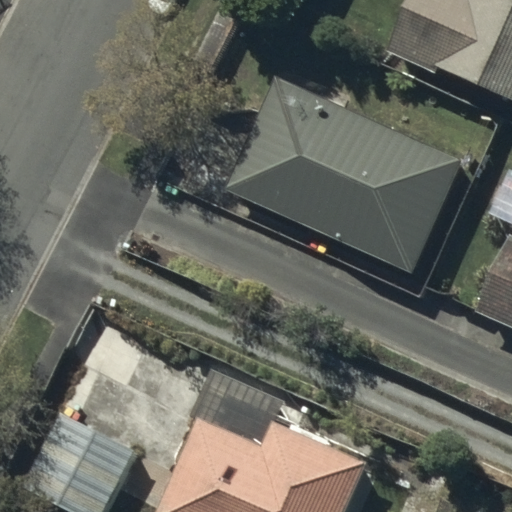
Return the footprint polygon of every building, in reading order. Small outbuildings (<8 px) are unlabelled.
[(511,0),(425,0),(399,59),(511,109),(511,0)] [(467,173),(283,91),(234,201),(417,282),(467,173)] [(511,262),(487,317),(511,328),(511,262)] [(100,511),(136,443),(63,405),(25,478),(92,511),(100,511)] [(266,436),(202,408),(156,511),(158,511),(343,511),(370,454),(276,413),(266,436)]
